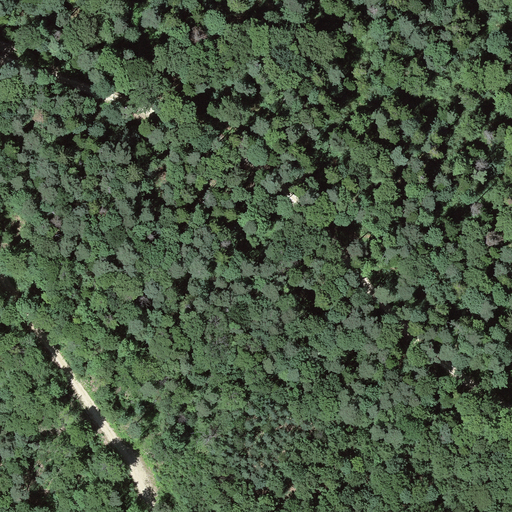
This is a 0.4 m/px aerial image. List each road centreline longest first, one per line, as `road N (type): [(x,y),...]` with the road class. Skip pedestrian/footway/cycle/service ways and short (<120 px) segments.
road 1 (track): [(511,411),(432,355),(284,184),(242,152),(179,113),(0,54)]
road 2 (track): [(0,274),(156,511)]
